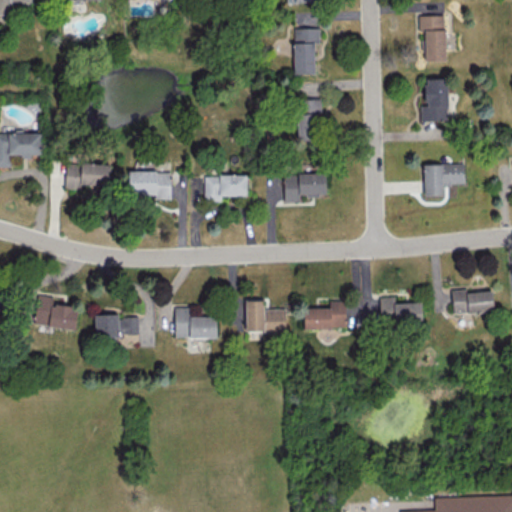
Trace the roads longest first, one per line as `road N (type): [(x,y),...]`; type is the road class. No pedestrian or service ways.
road 1 (residential): [(511,238),(190,255),(67,246),(0,226)]
road 2 (residential): [(377,246),(372,0)]
